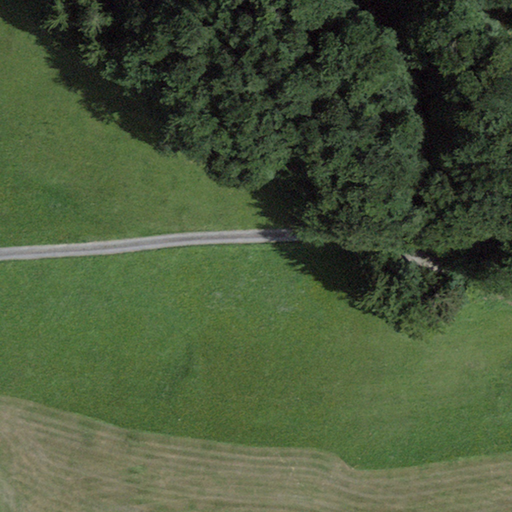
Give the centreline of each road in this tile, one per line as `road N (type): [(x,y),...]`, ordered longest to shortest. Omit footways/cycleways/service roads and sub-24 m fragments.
road 1 (track): [(0,251),(322,230),(395,240),(511,234)]
road 2 (track): [(511,278),(442,267),(395,240)]
